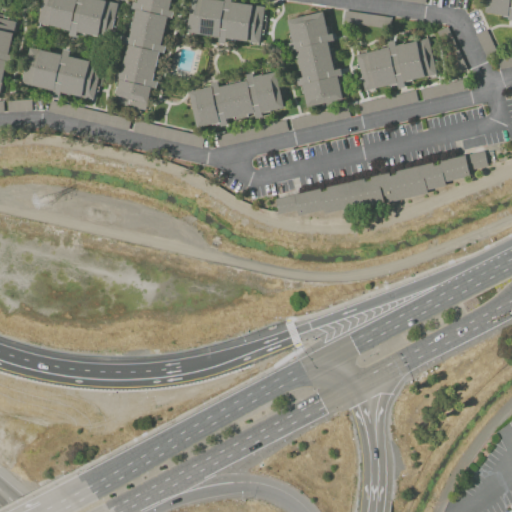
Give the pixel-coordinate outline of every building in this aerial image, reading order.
[(116,0),(115,2),(118,3),(115,16),(117,17),(115,27),(112,26),(109,39),(84,33),(83,36),(77,35),(76,37),(69,35),(69,33),(60,31),(61,27),(46,24),(45,28),(37,26),(38,22),(37,22),(42,0),(116,0)] [(171,0),(169,9),(174,10),(172,18),(168,17),(161,45),(165,46),(163,53),(159,52),(153,80),(157,81),(155,89),(151,88),(146,110),(142,109),(142,111),(113,104),(115,95),(111,94),(112,87),(117,88),(119,80),(114,79),(116,72),(120,73),(127,44),(122,43),(124,36),(129,38),(130,30),(126,29),(129,16),(133,17),(135,9),(130,8),(132,1),(137,2),(137,0),(171,0)] [(258,46),(250,45),(250,42),(235,39),(234,42),(225,41),(225,44),(217,42),(218,37),(185,32),(190,0),(231,0),(231,1),(265,6),(258,46)] [(484,12),(485,2),(479,1),(479,0),(511,0),(511,20),(506,20),(507,15),(484,12)] [(322,10),(328,34),(332,33),(333,40),(327,41),(329,49),(332,48),(335,62),(332,62),(334,70),(340,68),(342,75),(337,76),(342,99),(331,102),(332,104),(320,107),(319,104),(306,107),(301,84),(297,85),(296,78),(302,77),(300,69),(298,70),(295,56),(297,56),(295,48),(289,50),(287,43),(291,42),(286,19),(322,10)] [(344,10),(391,17),(390,28),(343,21),(344,10)] [(0,93),(0,13),(5,15),(9,17),(9,19),(18,21),(17,23),(19,23),(18,31),(15,31),(15,32),(16,32),(11,54),(18,55),(16,63),(9,61),(1,94),(0,93)] [(437,31),(447,26),(467,69),(456,74),(437,31)] [(475,34),(486,29),(496,52),(485,56),(475,34)] [(356,54),(389,47),(388,41),(395,39),(396,45),(429,38),(432,51),(435,50),(437,60),(434,61),(437,74),(404,81),(405,87),(399,89),(397,83),(365,91),(356,54)] [(28,46),(29,47),(30,44),(38,46),(37,48),(62,54),(63,48),(70,50),(69,56),(101,63),(99,72),(101,73),(97,91),(95,90),(93,99),(61,92),(59,98),(52,96),(53,90),(20,82),(28,46)] [(495,57),(511,53),(511,65),(498,69),(495,57)] [(195,128),(186,92),(204,88),(203,85),(209,84),(208,82),(215,81),(216,85),(245,78),(244,74),(251,72),(252,74),(260,72),(261,75),(275,71),(278,86),(282,85),(285,95),(280,96),(283,108),(269,111),(270,114),(261,116),(261,117),(254,119),(253,115),(225,122),(226,125),(219,127),(218,126),(212,127),(212,124),(195,128)] [(420,89),(466,78),(469,89),(423,100),(420,89)] [(358,103),(415,90),(418,101),(361,114),(358,103)] [(6,100),(31,99),(32,111),(7,112),(6,100)] [(47,111),(50,99),(130,119),(128,130),(47,111)] [(290,119),(347,106),(350,117),(293,130),(290,119)] [(288,131),(218,147),(215,135),(285,119),(288,131)] [(201,147),(132,131),(135,120),(204,136),(201,147)] [(487,166),(468,170),(470,176),(444,182),(445,185),(426,190),(427,193),(386,203),(385,196),(381,196),(383,203),(342,212),(341,209),(323,214),(322,210),(296,216),(295,210),(277,215),(273,199),(319,189),(319,191),(325,190),(324,187),(363,178),(363,181),(369,180),(369,177),(382,173),(388,172),(389,175),(394,174),(394,171),(432,162),(433,165),(439,164),(438,161),(483,151),(487,166)]
